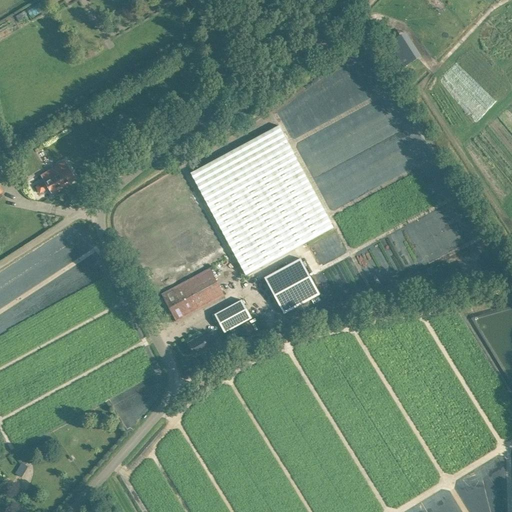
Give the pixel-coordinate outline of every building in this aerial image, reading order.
[(388,43),(404,67),(421,56),(405,32),(388,43)] [(279,126),(191,173),(207,201),(235,255),(246,275),(335,228),(297,160),(279,126)] [(108,163),(112,159),(108,155),(104,159),(108,163)] [(57,166),(41,176),(52,194),(76,179),(71,170),(66,162),(63,164),(62,163),(57,166)] [(301,258),(265,278),(284,314),(320,294),(301,258)] [(162,294),(177,322),(224,296),(210,269),(162,294)] [(224,333),(252,318),(242,299),(215,314),(224,333)] [(202,336),(188,343),(195,356),(209,349),(209,348),(216,344),(210,333),(203,337),(202,336)] [(22,477),(28,466),(22,462),(15,474),(22,477)]
